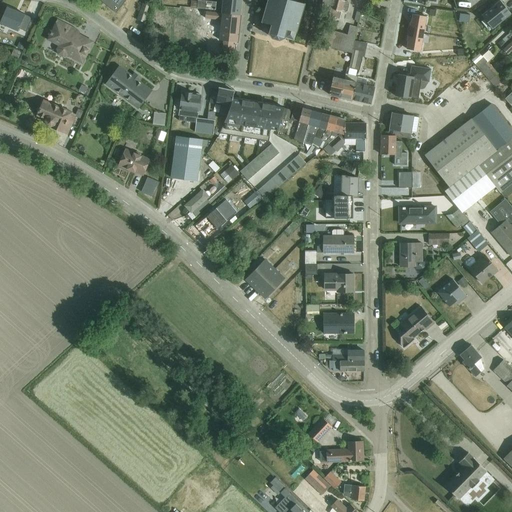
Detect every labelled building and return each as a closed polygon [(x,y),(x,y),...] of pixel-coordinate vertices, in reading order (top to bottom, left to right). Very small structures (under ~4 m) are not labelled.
[(96,0),(97,1),(97,0),(100,0),(103,1),(99,5),(109,13),(117,3),(113,0),(96,0)] [(216,2),(198,0),(197,2),(191,1),(190,7),(215,10),(216,2)] [(242,0),(218,0),(218,9),(222,9),(221,13),(240,15),(241,11),(242,0)] [(268,0),(259,31),(269,34),(272,38),(279,40),(284,38),(294,41),(296,33),(297,33),(304,6),(305,4),(303,4),(297,2),(297,0),(268,0)] [(322,0),(320,9),(330,12),(328,17),(340,19),(342,12),(345,13),(347,12),(349,5),(348,2),(345,1),(344,0),(322,0)] [(484,19),(491,28),(492,29),(511,14),(500,1),(481,15),(484,19)] [(144,23),(150,5),(142,3),(137,20),(144,23)] [(7,7),(0,22),(0,23),(18,31),(19,29),(27,32),(32,18),(7,7)] [(358,23),(360,13),(364,14),(364,11),(357,9),(354,21),(356,21),(355,22),(358,23)] [(237,42),(240,15),(221,13),(202,11),(201,18),(221,20),(219,40),(237,42)] [(460,13),(459,21),(469,22),(470,15),(460,13)] [(491,28),(484,19),(481,22),(488,30),(491,28)] [(58,20),(48,41),(58,46),(56,49),(58,55),(63,58),(67,56),(82,64),(93,42),(76,34),(74,31),(76,30),(76,29),(74,30),(72,30),(73,28),(58,20)] [(354,41),(357,28),(349,25),(347,35),(328,29),(324,45),(352,53),(352,49),(354,41)] [(499,35),(502,38),(510,30),(506,27),(499,35)] [(511,30),(497,44),(507,55),(511,51),(511,30)] [(394,54),(412,57),(429,55),(429,56),(457,55),(456,40),(426,42),(426,39),(421,39),(422,37),(415,36),(415,39),(397,36),(394,54)] [(364,51),(362,57),(364,57),(367,43),(354,41),(352,49),(364,51)] [(235,54),(236,45),(218,44),(218,51),(235,54)] [(21,52),(14,49),(10,58),(18,61),(21,52)] [(364,51),(352,49),(352,53),(349,68),(359,70),(362,57),(364,51)] [(488,62),(494,57),(488,50),(482,56),(479,53),(471,60),(495,88),(501,82),(496,76),(498,74),(488,62)] [(411,66),(409,77),(398,75),(395,96),(417,99),(419,87),(418,86),(419,81),(429,83),(431,69),(411,66)] [(106,86),(137,109),(151,92),(137,82),(139,80),(138,78),(135,76),(133,76),(132,78),(119,68),(106,86)] [(471,72),(462,82),(476,97),(486,88),(471,72)] [(341,97),(345,79),(333,76),(329,95),(341,97)] [(352,100),(356,82),(347,79),(345,79),(341,97),(352,100)] [(374,88),(364,85),(365,81),(357,79),(356,82),(352,100),(371,104),(374,88)] [(81,85),(78,91),(84,94),(87,88),(81,85)] [(228,116),(233,91),(219,88),(215,107),(221,108),(220,114),(228,116)] [(195,133),(205,134),(213,135),(216,119),(208,118),(198,116),(201,95),(182,93),(179,117),(197,120),(195,133)] [(500,98),(496,101),(504,112),(508,110),(500,98)] [(227,116),(219,133),(269,141),(271,130),(275,131),(278,131),(281,119),(284,108),(280,107),(277,107),(233,99),(231,106),(227,116)] [(44,100),(37,115),(46,120),(46,121),(47,121),(48,124),(48,125),(50,126),(50,128),(62,133),(68,135),(71,127),(75,117),(80,119),(84,111),(78,109),(76,114),(73,113),(74,112),(44,100)] [(477,165),(511,137),(511,130),(491,103),(472,119),(471,118),(424,155),(449,188),(478,165),(477,165)] [(294,139),(303,144),(312,111),(294,106),(291,119),(299,122),(294,139)] [(284,108),(281,119),(288,121),(291,110),(284,108)] [(312,144),(322,114),(312,111),(303,144),(311,146),(312,144)] [(165,113),(154,112),(152,124),(164,126),(165,113)] [(417,133),(419,118),(392,113),(389,136),(397,137),(410,139),(411,132),(417,133)] [(325,130),(329,116),(322,114),(312,144),(318,147),(325,130)] [(318,147),(324,149),(333,132),(337,118),(329,116),(325,130),(318,147)] [(345,124),(345,120),(337,118),(333,132),(324,149),(340,134),(344,135),(345,124)] [(355,152),(365,152),(365,124),(345,124),(344,135),(340,134),(324,149),(330,156),(336,151),(337,152),(342,148),(343,146),(356,145),(355,152)] [(166,133),(158,130),(155,138),(163,142),(166,133)] [(381,135),(381,155),(395,155),(395,164),(407,164),(407,153),(401,152),(401,142),(396,141),(397,137),(389,136),(381,135)] [(204,140),(176,136),(171,176),(193,178),(195,160),(202,160),(204,140)] [(495,187),(500,194),(501,193),(511,184),(511,137),(477,165),(478,165),(495,187)] [(267,147),(275,157),(279,153),(271,144),(267,147)] [(262,151),(270,161),(275,157),(267,147),(262,151)] [(150,159),(126,148),(118,165),(127,169),(135,172),(143,176),(150,159)] [(258,155),(266,165),(270,161),(262,151),(258,155)] [(253,159),(261,168),(266,165),(258,155),(253,159)] [(293,159),(301,168),(306,164),(298,155),(293,159)] [(218,171),(222,166),(215,159),(210,163),(218,171)] [(249,163),(257,172),(261,168),(253,159),(249,163)] [(289,163),(297,171),(301,168),(293,159),(289,163)] [(244,167),(252,176),(257,172),(249,163),(244,167)] [(285,167),(292,175),(297,171),(289,163),(285,167)] [(225,171),(220,175),(227,184),(239,173),(232,165),(225,171)] [(465,211),(495,187),(478,165),(449,188),(445,192),(459,209),(469,221),(473,225),(475,223),(465,211)] [(252,176),(244,167),(240,171),(248,180),(252,176)] [(280,170),(288,179),(292,175),(285,167),(280,170)] [(276,174),(283,183),(288,179),(280,170),(276,174)] [(412,188),(412,172),(398,173),(398,188),(412,188)] [(216,173),(204,184),(211,191),(222,180),(216,173)] [(271,178),(279,187),(283,183),(276,174),(271,178)] [(335,176),(334,195),(341,196),(357,196),(358,178),(341,176),(341,177),(335,176)] [(267,182),(274,191),(279,187),(271,178),(267,182)] [(262,186),(270,195),(274,191),(267,182),(262,186)] [(197,217),(227,189),(223,184),(209,196),(204,190),(187,205),(188,206),(188,207),(190,210),(191,210),(192,211),(197,217)] [(511,184),(501,193),(506,199),(508,198),(507,197),(511,193),(511,184)] [(328,191),(320,185),(314,194),(321,199),(328,191)] [(270,195),(262,186),(258,190),(266,199),(270,195)] [(256,191),(244,202),(250,209),(262,198),(256,191)] [(347,197),(348,208),(356,207),(356,197),(347,197)] [(504,221),(491,232),(511,256),(511,215),(511,214),(511,213),(511,211),(508,206),(510,205),(508,203),(506,201),(495,211),(498,214),(496,216),(501,222),(504,220),(504,221)] [(218,206),(195,226),(200,232),(201,233),(203,235),(212,227),(215,231),(229,218),(218,206)] [(437,223),(437,207),(399,208),(399,224),(437,223)] [(325,225),(363,225),(363,209),(325,208),(325,225)] [(463,227),(469,221),(459,209),(448,218),(457,229),(461,225),(463,227)] [(192,211),(187,215),(193,221),(197,217),(192,211)] [(477,230),(473,225),(469,221),(463,227),(470,236),(477,230)] [(314,225),(306,225),(306,233),(314,233),(314,225)] [(323,235),(323,253),(353,253),(353,236),(344,236),(344,231),(342,230),(334,230),(332,231),(332,235),(323,235)] [(479,252),(489,244),(477,230),(470,236),(467,238),(479,252)] [(450,233),(428,234),(428,245),(449,245),(450,233)] [(423,262),(422,244),(400,244),(400,267),(416,267),(416,270),(422,269),(424,267),(424,262),(423,262)] [(469,249),(465,244),(460,248),(457,251),(458,252),(461,250),(464,253),(469,249)] [(305,265),(316,264),(316,250),(309,250),(309,245),(306,245),(306,251),(305,251),(305,265)] [(461,259),(460,253),(452,254),(453,261),(461,259)] [(465,261),(465,264),(482,283),(497,271),(484,255),(476,262),(473,258),(470,257),(465,261)] [(275,269),(265,259),(246,279),(250,282),(249,283),(255,289),(275,269)] [(316,264),(305,265),(305,266),(305,275),(305,279),(312,279),(312,275),(317,275),(317,264),(316,264)] [(262,295),(266,298),(285,279),(275,269),(255,289),(261,295),(262,295)] [(336,291),(336,292),(353,292),(353,274),(337,274),(337,273),(324,273),(324,291),(336,291)] [(468,282),(463,277),(457,282),(462,287),(468,282)] [(422,278),(419,281),(425,289),(429,286),(422,278)] [(452,279),(437,292),(449,307),(456,301),(458,303),(466,296),(452,279)] [(416,284),(416,282),(404,282),(405,291),(415,290),(414,284),(416,284)] [(306,305),(305,315),(312,315),(319,315),(319,305),(306,305)] [(434,323),(421,307),(400,324),(406,331),(401,336),(401,344),(404,348),(414,340),(413,338),(425,329),(426,330),(434,323)] [(354,333),(354,314),(323,314),(324,333),(354,333)] [(484,369),(480,358),(471,346),(460,355),(465,360),(462,362),(475,377),(484,369)] [(325,361),(364,361),(363,351),(333,350),(333,355),(325,355),(325,361)] [(511,367),(503,360),(492,371),(507,385),(506,386),(511,391),(511,367)] [(340,371),(364,371),(364,361),(325,361),(325,367),(329,367),(329,368),(333,368),(340,368),(340,371)] [(308,434),(317,443),(332,427),(323,418),(308,434)] [(326,462),(363,460),(362,442),(348,442),(348,449),(326,450),(326,452),(319,452),(320,461),(326,461),(326,462)] [(511,449),(503,459),(511,467),(511,449)] [(479,480),(487,471),(468,453),(459,462),(464,467),(445,486),(459,500),(471,488),(479,480)] [(330,487),(313,470),(304,479),(322,496),(330,487)] [(331,471),(324,479),(335,489),(342,481),(331,471)] [(351,497),(351,499),(364,501),(365,487),(344,484),(343,496),(351,497)] [(285,497),(275,507),(279,511),(309,511),(310,511),(286,488),(281,493),(285,497)] [(358,511),(350,504),(346,508),(337,499),(330,506),(332,508),(331,510),(329,511),(358,511)] [(450,511),(437,500),(435,503),(444,511),(450,511)]
